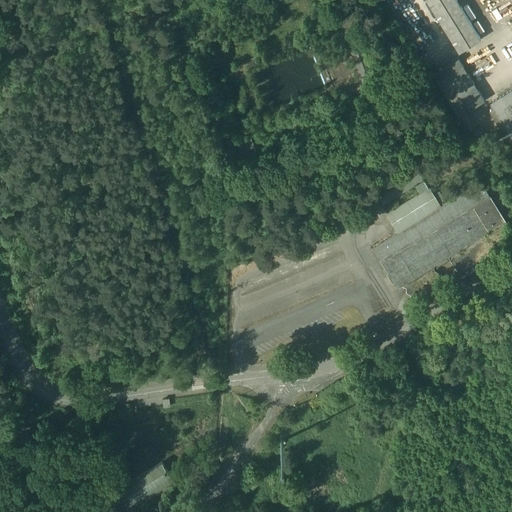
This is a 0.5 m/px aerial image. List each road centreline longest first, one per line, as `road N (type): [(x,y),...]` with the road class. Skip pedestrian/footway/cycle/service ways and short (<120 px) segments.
road 1 (unclassified): [(511,262),(356,356),(308,373),(66,401),(24,373),(0,325)]
road 2 (track): [(361,223),(472,166),(511,216)]
